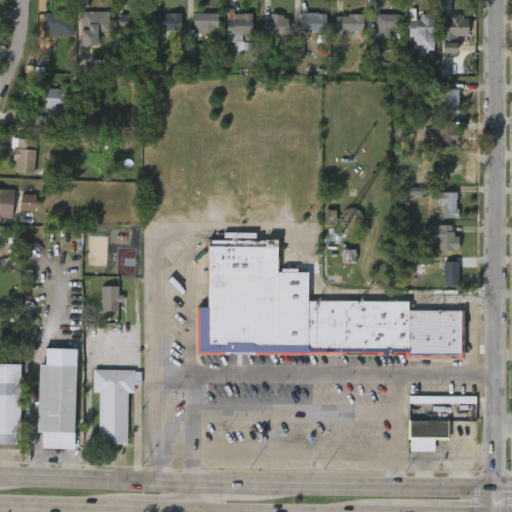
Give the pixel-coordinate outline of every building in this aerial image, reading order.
[(416,7),(416,18),(420,18),(420,13),(434,13),(434,49),(429,49),(429,52),(433,52),(433,58),(428,58),(429,54),(421,54),(421,49),(413,49),(413,36),(409,36),(409,7),(416,7)] [(234,9),(234,15),(252,15),(252,35),(242,35),(242,43),(226,43),(226,9),(234,9)] [(64,12),(64,15),(73,15),(73,37),(49,37),(49,32),(41,32),(42,14),(54,14),(54,12),(64,12)] [(97,48),(80,48),(80,12),(110,12),(109,32),(97,32),(97,48)] [(136,29),(119,29),(119,14),(136,15),(136,12),(146,12),(145,29),(136,29)] [(390,30),(390,40),(376,39),(376,15),(393,15),(393,13),(400,13),(400,29),(390,30)] [(180,32),(153,32),(153,16),(166,16),(166,14),(180,14),(180,32)] [(218,14),(217,42),(208,42),(208,35),(200,35),(200,37),(193,37),(194,45),(201,45),(201,57),(194,57),(194,59),(186,58),(186,30),(194,31),(194,32),(196,32),(196,29),(193,29),(193,14),(218,14)] [(364,32),(336,32),(335,17),(348,17),(348,14),(363,14),(364,32)] [(464,15),(464,19),(470,19),(469,36),(456,36),(456,42),(459,42),(459,53),(444,52),(444,45),(443,45),(444,17),(450,18),(451,14),(464,15)] [(283,15),(283,19),(289,19),(289,36),(264,35),(264,17),(270,17),(270,15),(283,15)] [(326,15),(326,31),(300,31),(300,16),(317,17),(317,15),(326,15)] [(303,58),(303,41),(296,40),(295,58),(303,58)] [(444,82),(444,87),(459,87),(459,113),(444,113),(444,90),(430,90),(430,82),(444,82)] [(77,89),(77,108),(38,105),(38,96),(44,96),(44,88),(77,89)] [(104,110),(106,111),(106,122),(103,122),(103,125),(82,124),(82,121),(70,121),(70,110),(104,110)] [(455,123),(455,128),(458,128),(458,140),(454,140),(454,146),(437,146),(437,135),(432,136),(432,124),(438,124),(438,121),(455,121),(455,123)] [(32,138),(31,149),(35,150),(34,173),(14,172),(15,160),(12,160),(13,146),(17,146),(17,138),(32,138)] [(456,162),(456,166),(459,166),(458,182),(435,182),(437,167),(423,167),(423,155),(456,155),(456,162)] [(13,190),(11,218),(0,217),(0,187),(13,189),(13,190)] [(409,187),(409,195),(423,196),(423,188),(409,187)] [(456,199),(456,208),(458,208),(458,217),(443,217),(443,204),(438,204),(437,192),(457,192),(457,199),(456,199)] [(35,212),(35,195),(21,195),(20,211),(35,212)] [(357,231),(358,210),(342,209),(341,226),(348,226),(348,230),(357,231)] [(451,227),(451,231),(454,231),(454,236),(458,235),(458,250),(438,250),(438,242),(429,243),(429,225),(451,224),(451,227)] [(8,236),(8,253),(22,253),(22,236),(8,236)] [(281,273),(284,273),(284,269),(301,270),(301,273),(312,273),(311,301),(413,303),(412,310),(469,311),(468,361),(409,360),(409,357),(200,354),(200,308),(211,308),(212,241),(281,240),(281,273)] [(458,263),(458,285),(444,285),(444,268),(442,268),(444,261),(458,261),(458,263)] [(118,286),(118,295),(122,295),(122,302),(118,302),(118,311),(109,311),(109,317),(101,317),(101,286),(118,286)] [(76,349),(45,349),(45,365),(38,365),(37,433),(42,433),(41,449),(73,449),(76,349)] [(19,444),(0,444),(0,363),(20,364),(19,444)] [(127,392),(127,442),(98,442),(99,392),(92,392),(93,369),(134,370),(133,392),(127,392)] [(409,403),(464,404),(464,397),(409,396),(409,403)] [(447,440),(405,439),(405,421),(447,421),(447,440)]
